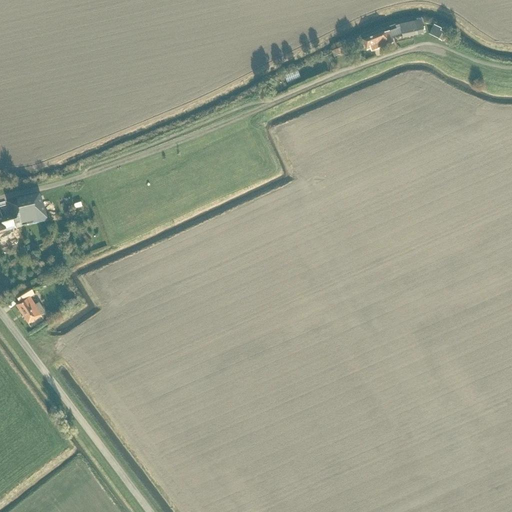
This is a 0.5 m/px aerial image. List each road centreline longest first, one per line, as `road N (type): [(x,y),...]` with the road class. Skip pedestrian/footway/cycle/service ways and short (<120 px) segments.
road 1 (track): [(85,176),(414,51),(511,81)]
road 2 (unclassified): [(149,511),(0,314)]
